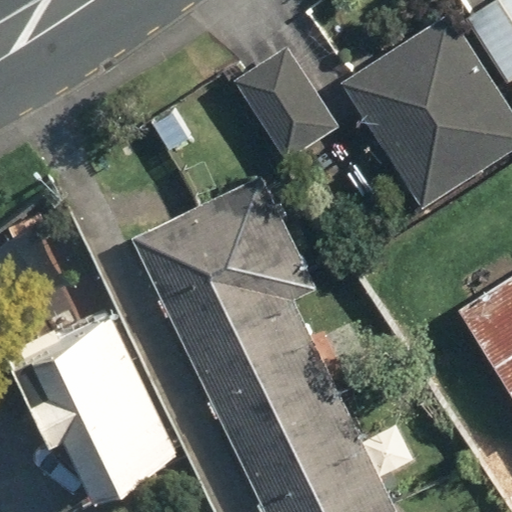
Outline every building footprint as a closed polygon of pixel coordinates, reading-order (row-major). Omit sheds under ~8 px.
[(438,197),(511,147),(511,76),(511,75),(511,0),(483,0),(467,11),(459,0),(454,0),(353,68),(438,197)] [(349,114),(294,33),(241,69),(296,150),(349,114)] [(270,165),(255,171),(144,223),(278,511),(413,511),(308,286),(323,279),(270,165)] [(511,271),(471,298),(511,362),(511,271)] [(6,348),(47,426),(60,420),(95,487),(180,444),(108,304),(62,327),(59,321),(6,348)]
